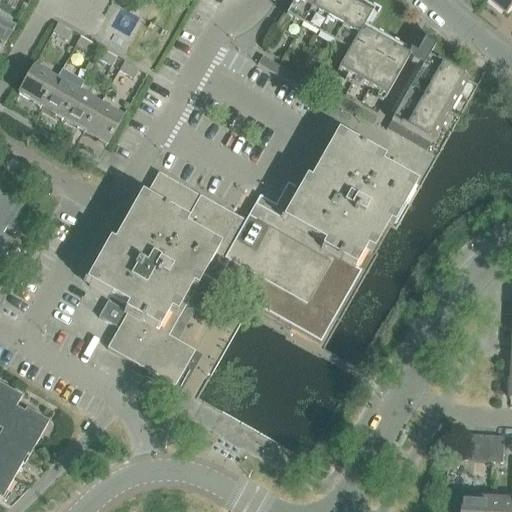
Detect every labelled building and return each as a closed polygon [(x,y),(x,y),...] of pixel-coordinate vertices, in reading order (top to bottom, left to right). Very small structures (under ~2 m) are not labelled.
[(294,0),(285,17),(348,53),(337,72),(346,77),(344,82),(357,90),(360,85),(378,95),(375,100),(381,104),(384,99),(385,100),(408,60),(411,62),(410,64),(416,67),(389,114),(394,117),(386,131),(425,153),(431,144),(467,81),(428,59),(433,49),(434,47),(433,43),(431,41),(429,40),(427,40),(425,41),(423,42),(419,49),(412,46),(410,54),(369,30),(378,11),(359,0),(294,0)] [(511,0),(486,0),(508,17),(511,11),(511,0)] [(0,53),(9,37),(15,27),(0,19),(0,53)] [(57,26),(52,34),(67,42),(71,34),(57,26)] [(80,39),(75,47),(90,55),(94,47),(80,39)] [(102,51),(97,59),(111,68),(116,60),(102,51)] [(318,91),(261,58),(257,66),(314,98),(316,95),(372,127),(377,120),(320,87),(318,91)] [(124,64),(119,72),(133,80),(138,72),(124,64)] [(17,96),(38,107),(54,80),(33,68),(17,96)] [(38,107),(62,121),(77,94),(54,80),(38,107)] [(62,121),(86,134),(101,107),(77,94),(62,121)] [(86,134),(107,146),(122,119),(101,107),(86,134)] [(260,198),(259,198),(244,223),(236,219),(202,278),(249,305),(251,306),(267,315),(291,329),(292,329),(319,345),(320,345),(333,322),(334,320),(360,273),(354,270),(354,269),(376,231),(380,233),(396,205),(403,208),(415,187),(380,167),(383,162),(340,137),(307,196),(303,193),(287,185),(274,207),(260,198)] [(158,175),(110,259),(106,256),(88,288),(129,311),(127,315),(107,303),(98,319),(118,331),(107,350),(174,389),(194,353),(168,338),(202,278),(236,219),(158,175)] [(0,264),(12,244),(1,238),(6,229),(9,231),(22,208),(0,195),(0,264)] [(21,399),(0,387),(0,432),(1,433),(0,434),(0,472),(13,480),(26,458),(28,459),(48,425),(24,412),(22,415),(14,410),(21,399)] [(465,462),(478,463),(480,437),(467,436),(465,462)] [(491,438),(480,437),(478,463),(490,464),(491,438)] [(491,438),(490,464),(503,465),(505,439),(491,438)] [(13,480),(0,472),(0,501),(1,502),(13,480)] [(462,511),(488,511),(489,500),(463,498),(462,511)] [(488,511),(511,511),(511,501),(489,500),(488,511)]
